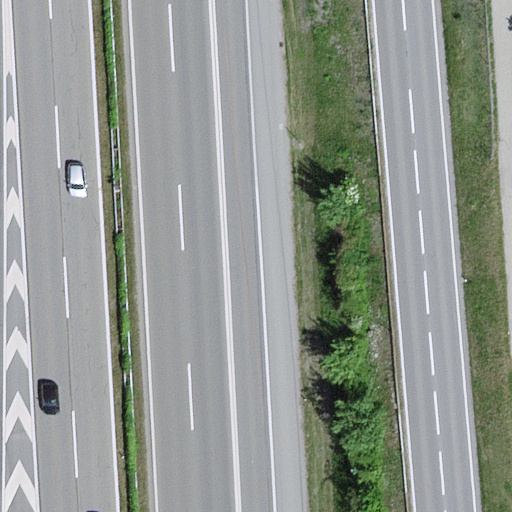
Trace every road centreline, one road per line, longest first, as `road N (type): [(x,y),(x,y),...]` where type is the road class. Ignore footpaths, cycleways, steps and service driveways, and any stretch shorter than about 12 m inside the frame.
road 1 (primary): [(446,511),(402,0)]
road 2 (motorway): [(49,0),(78,511)]
road 3 (motorway): [(196,511),(168,0)]
road 4 (motorway): [(257,511),(231,0)]
